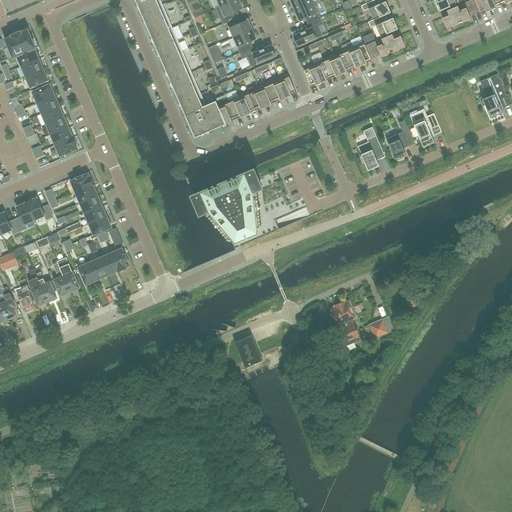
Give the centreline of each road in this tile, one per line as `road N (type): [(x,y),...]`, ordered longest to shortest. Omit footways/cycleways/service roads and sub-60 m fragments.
road 1 (residential): [(0,433),(290,312)]
road 2 (residential): [(123,0),(194,159),(312,108)]
road 3 (residential): [(166,292),(358,217)]
road 4 (residential): [(106,148),(50,17),(91,0)]
road 5 (residential): [(0,363),(166,292)]
road 6 (residential): [(348,193),(511,122)]
road 7 (residential): [(358,217),(511,150)]
road 8 (residential): [(166,292),(106,148)]
road 9 (residential): [(312,108),(435,55)]
